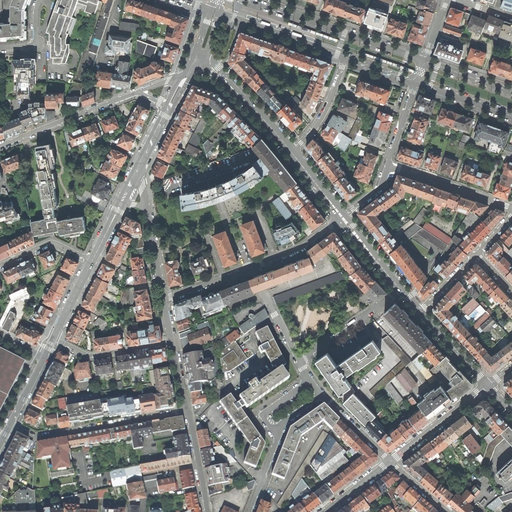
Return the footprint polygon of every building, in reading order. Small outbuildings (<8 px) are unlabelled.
[(13,0),(12,5),(17,6),(17,7),(20,7),(20,10),(26,9),(28,0),(13,0)] [(99,0),(59,0),(59,4),(58,3),(57,3),(55,10),(52,18),(47,32),(50,33),(50,40),(48,40),(48,44),(54,44),(54,51),(55,51),(55,54),(54,54),(54,63),(66,63),(68,58),(69,44),(67,44),(67,39),(69,33),(74,17),(72,17),(78,1),(87,4),(85,11),(95,15),(99,0)] [(89,51),(97,54),(111,13),(114,0),(99,0),(105,2),(89,51)] [(129,0),(126,10),(141,15),(145,4),(137,1),(135,0),(129,0)] [(337,13),(342,15),(346,4),(346,3),(338,0),(326,0),(323,9),(328,10),(328,11),(332,12),(337,14),(337,13)] [(419,0),(417,6),(427,10),(434,13),(436,8),(438,3),(429,0),(427,0),(426,2),(420,0),(419,0)] [(510,12),(511,12),(511,0),(504,0),(503,4),(501,8),(503,9),(503,10),(510,12)] [(156,20),(156,19),(160,9),(153,6),(145,4),(141,15),(156,20)] [(355,20),(361,22),(365,11),(364,10),(364,9),(358,7),(357,8),(346,4),(342,15),(347,17),(347,18),(351,19),(355,21),(355,20)] [(25,23),(26,9),(20,10),(20,7),(17,7),(17,6),(12,5),(11,17),(12,17),(12,23),(0,24),(0,39),(10,39),(25,37),(25,23)] [(374,27),(382,30),(388,14),(370,7),(364,23),(368,24),(368,25),(374,27)] [(447,21),(459,26),(464,11),(452,8),(449,15),(447,21)] [(156,19),(171,24),(174,14),(168,12),(168,11),(168,10),(167,10),(167,9),(166,10),(165,10),(165,11),(160,9),(156,19)] [(417,22),(423,24),(430,26),(432,20),(434,13),(427,10),(427,13),(421,11),(417,22)] [(166,38),(180,44),(184,33),(189,19),(174,14),(171,24),(166,38)] [(480,18),(473,16),(468,28),(482,33),(485,27),(487,21),(480,18)] [(489,16),(487,21),(485,27),(500,33),(505,21),(497,19),(489,16)] [(403,37),(408,24),(392,19),(391,22),(389,22),(388,25),(390,26),(387,32),(393,34),(392,35),(393,36),(395,36),(396,37),(397,36),(398,36),(403,37)] [(511,22),(505,21),(500,33),(499,36),(511,40),(511,22)] [(138,32),(139,25),(121,23),(120,29),(138,32)] [(418,43),(423,44),(430,26),(423,24),(422,26),(414,24),(413,27),(411,33),(409,39),(413,41),(414,42),(415,43),(417,43),(418,43)] [(444,31),(461,37),(463,31),(446,25),(444,31)] [(147,34),(141,32),(139,38),(145,40),(147,34)] [(237,41),(234,51),(244,54),(247,49),(247,48),(248,46),(251,47),(250,48),(252,49),(257,38),(240,32),(237,41)] [(106,44),(105,53),(109,54),(116,55),(117,51),(131,53),(132,42),(130,42),(131,37),(110,34),(109,44),(106,44)] [(465,58),(470,43),(458,39),(456,39),(442,35),(439,43),(436,53),(448,57),(459,61),(461,56),(465,58)] [(266,41),(257,38),(252,49),(252,52),(255,53),(256,51),(260,52),(260,54),(263,55),(263,53),(269,55),(273,43),(266,41)] [(157,47),(137,40),(136,52),(153,58),(157,47)] [(283,47),(273,43),(269,55),(271,56),(271,57),(285,62),(286,61),(290,49),(283,47)] [(162,58),(174,62),(176,56),(179,48),(167,44),(162,58)] [(478,63),(483,65),(487,53),(472,48),(467,59),(473,61),(472,62),(474,63),(475,63),(476,64),(478,64),(478,63)] [(302,54),(290,49),(286,61),(308,69),(312,57),(302,54)] [(236,69),(241,75),(250,66),(244,59),(246,55),(244,54),(234,51),(229,63),(236,69)] [(323,61),(312,57),(308,69),(315,71),(312,80),(324,85),(331,64),(323,61)] [(22,60),(13,60),(13,65),(9,65),(9,73),(3,73),(4,97),(11,98),(21,98),(46,98),(46,93),(46,84),(35,84),(35,60),(35,58),(31,58),(31,59),(27,59),(27,58),(22,58),(22,60)] [(498,74),(502,76),(507,62),(494,58),(491,68),(490,69),(489,71),(489,72),(491,72),(492,72),(494,73),(496,74),(498,75),(498,74)] [(113,73),(111,87),(120,88),(122,88),(123,87),(130,88),(132,75),(128,75),(130,62),(119,61),(117,73),(113,72),(113,73)] [(140,84),(144,82),(159,76),(163,75),(161,70),(163,69),(162,66),(161,67),(160,64),(158,64),(157,62),(151,64),(151,65),(142,69),(142,68),(136,70),(137,73),(134,74),(136,77),(135,77),(136,80),(138,80),(140,84)] [(511,64),(507,62),(502,76),(506,77),(506,78),(508,78),(510,79),(510,78),(511,79),(511,64)] [(251,85),(257,91),(267,83),(250,66),(241,75),(251,85)] [(105,87),(111,88),(111,87),(113,73),(98,71),(98,76),(95,75),(94,85),(105,87)] [(321,91),(324,85),(312,80),(308,90),(307,94),(318,99),(321,91)] [(364,94),(371,96),(375,85),(370,84),(370,83),(368,82),(365,81),(365,82),(360,80),(357,89),(356,89),(355,92),(356,92),(355,93),(356,93),(355,95),(360,97),(361,95),(363,96),(364,94)] [(263,97),(267,101),(275,94),(276,92),(267,83),(257,91),(263,97)] [(193,85),(187,99),(198,104),(201,106),(203,101),(209,103),(214,92),(205,90),(193,85)] [(385,109),(392,112),(394,106),(388,104),(389,100),(387,100),(390,90),(385,89),(385,88),(383,88),(380,87),(375,85),(371,96),(370,99),(374,101),(375,98),(378,99),(378,101),(380,102),(379,104),(386,106),(385,109)] [(82,95),(84,106),(90,104),(95,102),(93,91),(82,95)] [(218,94),(214,92),(209,103),(214,108),(212,109),(215,112),(217,110),(219,113),(220,112),(228,104),(223,99),(218,94)] [(51,94),(46,93),(46,98),(46,107),(53,107),(59,107),(59,102),(64,102),(64,93),(51,93),(51,94)] [(317,101),(318,99),(307,94),(307,93),(300,105),(305,108),(304,109),(311,112),(313,109),(314,109),(316,105),(318,102),(317,101)] [(273,107),(277,112),(285,105),(275,94),(267,101),(273,107)] [(431,113),(435,101),(431,99),(428,98),(425,97),(420,95),(418,100),(417,104),(416,108),(431,113)] [(293,130),(302,121),(292,109),(296,105),(301,101),(295,96),(285,105),(277,112),(284,120),(286,121),(293,130)] [(68,97),(67,106),(73,106),(79,106),(80,97),(68,97)] [(46,107),(46,98),(21,98),(21,104),(30,104),(30,110),(30,111),(28,112),(27,111),(20,114),(21,117),(25,126),(34,122),(34,121),(43,117),(46,118),(46,111),(46,107)] [(338,109),(350,114),(351,110),(354,111),(355,108),(356,104),(352,102),(352,101),(348,100),(343,98),(342,99),(342,100),(341,101),(341,103),(340,105),(338,109)] [(184,105),(181,110),(192,116),(201,120),(207,123),(207,109),(204,107),(201,113),(195,110),(198,104),(187,99),(184,105)] [(232,108),(228,104),(220,112),(221,114),(220,115),(224,120),(226,118),(228,120),(236,112),(232,108)] [(134,112),(132,116),(144,122),(150,111),(144,108),(139,105),(135,113),(134,112)] [(448,128),(452,129),(458,113),(453,111),(453,112),(450,111),(443,109),(441,113),(439,116),(440,117),(438,121),(449,125),(448,128)] [(177,117),(174,123),(186,129),(192,116),(181,110),(177,117)] [(55,112),(46,111),(46,118),(46,121),(55,118),(55,112)] [(390,115),(380,111),(374,127),(388,132),(390,125),(392,121),(391,121),(392,117),(389,116),(390,115)] [(240,116),(236,112),(228,120),(228,121),(228,120),(231,122),(230,123),(229,124),(229,125),(230,126),(231,126),(232,126),(233,125),(235,127),(243,119),(240,116)] [(459,128),(468,132),(470,127),(471,124),(473,119),(467,117),(463,116),(463,115),(458,113),(452,129),(458,131),(459,128)] [(363,123),(365,116),(360,114),(357,120),(363,123)] [(331,119),(328,125),(341,132),(345,124),(344,124),(346,121),(342,119),(343,118),(340,116),(339,118),(334,115),(331,119)] [(102,121),(106,132),(119,127),(115,116),(110,118),(110,117),(108,117),(107,117),(106,119),(102,121)] [(131,121),(127,129),(138,135),(140,129),(144,122),(132,116),(130,121),(131,121)] [(420,117),(416,116),(414,121),(412,128),(424,132),(426,126),(427,126),(429,120),(425,119),(425,118),(421,117),(420,117)] [(26,129),(25,126),(21,117),(11,121),(10,121),(5,124),(5,127),(5,138),(14,134),(26,129)] [(249,125),(243,119),(235,127),(236,128),(235,130),(242,138),(238,141),(240,143),(245,138),(253,130),(249,125)] [(200,136),(207,123),(201,120),(194,133),(200,136)] [(357,120),(349,137),(354,140),(357,134),(363,123),(357,120)] [(488,151),(498,155),(502,148),(503,148),(505,144),(509,132),(504,130),(496,127),(488,124),(480,122),(475,135),(475,138),(479,140),(480,137),(491,141),(488,151)] [(87,127),(82,129),(86,141),(101,136),(96,123),(91,125),(90,124),(88,125),(87,125),(87,126),(87,127)] [(169,133),(165,141),(177,147),(181,138),(182,138),(184,134),(183,134),(186,129),(174,123),(169,133)] [(326,139),(332,143),(336,137),(341,140),(338,146),(345,151),(349,143),(351,140),(354,141),(354,140),(349,137),(341,132),(328,125),(325,130),(322,135),(326,137),(326,139)] [(385,139),(388,132),(374,127),(369,143),(379,146),(380,144),(382,145),(383,142),(384,142),(385,139)] [(420,144),(424,132),(412,128),(410,131),(409,131),(408,133),(408,134),(408,135),(409,135),(408,139),(420,144)] [(73,146),(86,141),(82,129),(78,131),(77,129),(74,130),(73,131),(73,132),(69,134),(73,146)] [(210,150),(228,133),(226,131),(222,130),(222,131),(221,135),(218,134),(218,135),(217,139),(214,138),(214,139),(213,142),(210,142),(208,140),(203,145),(206,154),(210,150)] [(257,135),(253,130),(245,138),(247,140),(245,142),(250,147),(251,145),(253,147),(261,139),(257,135)] [(135,139),(124,133),(118,144),(130,150),(132,146),(135,139)] [(200,137),(200,136),(194,133),(190,142),(196,146),(200,137)] [(357,134),(354,140),(354,141),(358,142),(360,143),(363,137),(357,134)] [(461,141),(467,143),(470,137),(463,134),(461,141)] [(310,152),(317,161),(326,154),(318,143),(319,143),(313,138),(312,139),(306,146),(310,152)] [(276,157),(261,139),(253,147),(254,147),(261,157),(253,164),(254,165),(263,177),(269,171),(277,181),(278,180),(286,191),(297,183),(287,171),(276,157)] [(158,155),(170,161),(176,150),(180,153),(182,150),(177,147),(165,141),(161,149),(158,155)] [(463,149),(466,150),(468,144),(459,142),(458,147),(463,149)] [(50,144),(36,147),(41,169),(38,170),(38,171),(37,171),(44,209),(45,214),(46,219),(56,216),(54,208),(59,207),(59,206),(59,203),(58,203),(57,201),(58,201),(58,197),(57,198),(55,188),(57,187),(56,180),(54,173),(52,173),(51,169),(55,168),(54,163),(56,163),(55,155),(53,148),(51,149),(50,144)] [(200,149),(188,144),(185,151),(196,157),(200,149)] [(507,145),(501,155),(502,155),(509,158),(511,150),(511,145),(508,144),(507,145)] [(409,162),(413,151),(402,147),(401,151),(400,151),(399,154),(400,154),(398,158),(400,159),(399,159),(400,160),(402,161),(403,160),(405,161),(409,162)] [(125,160),(127,155),(113,148),(112,148),(108,156),(112,158),(110,162),(121,167),(125,160)] [(378,156),(378,155),(373,154),(374,153),(370,151),(369,152),(365,151),(364,155),(365,156),(364,159),(361,157),(359,163),(374,168),(375,162),(376,162),(377,161),(378,160),(378,159),(378,158),(378,157),(378,156)] [(423,154),(413,151),(409,162),(414,164),(415,164),(415,165),(417,166),(418,165),(419,166),(421,162),(422,159),(423,154)] [(321,166),(325,171),(335,163),(333,160),(335,159),(329,152),(326,154),(317,161),(321,166)] [(441,157),(430,153),(428,157),(426,161),(427,162),(425,166),(431,168),(436,169),(441,157)] [(5,171),(6,172),(20,167),(19,158),(18,154),(3,160),(1,161),(3,166),(5,171)] [(447,173),(454,176),(458,162),(446,158),(441,171),(447,173)] [(118,173),(121,167),(110,162),(106,160),(101,171),(112,177),(112,178),(115,179),(116,179),(117,176),(117,175),(118,173)] [(329,177),(334,183),(343,176),(346,174),(343,171),(342,169),(338,164),(340,163),(338,160),(335,163),(325,171),(329,177)] [(89,170),(92,165),(86,161),(81,165),(89,170)] [(152,173),(162,178),(168,166),(157,161),(155,167),(152,173)] [(505,169),(503,173),(511,176),(511,162),(510,162),(510,163),(506,161),(504,168),(505,169)] [(372,173),(374,168),(359,163),(355,175),(355,176),(356,176),(359,177),(359,179),(368,183),(370,179),(370,178),(371,177),(372,177),(372,176),(372,175),(372,174),(372,173)] [(264,178),(263,177),(254,165),(252,167),(248,170),(242,173),(241,171),(238,172),(236,174),(237,176),(231,180),(237,194),(241,192),(246,189),(251,186),(256,183),(260,180),(264,178)] [(467,180),(474,182),(478,171),(478,169),(466,165),(464,170),(463,173),(462,178),(467,180)] [(489,179),(490,175),(478,171),(474,182),(480,185),(485,186),(486,182),(488,182),(489,179)] [(511,176),(503,173),(500,184),(511,188),(511,183),(511,176)] [(397,176),(394,186),(402,197),(403,197),(405,191),(406,190),(417,194),(421,183),(412,179),(399,175),(397,176)] [(341,191),(347,200),(357,192),(354,189),(355,188),(351,183),(350,184),(343,176),(334,183),(341,191)] [(107,183),(99,179),(92,193),(93,194),(93,195),(93,198),(94,200),(96,202),(99,201),(101,199),(101,198),(103,199),(106,194),(107,195),(110,194),(111,192),(111,191),(110,189),(105,186),(107,183)] [(233,196),(237,194),(231,180),(226,182),(222,184),(221,181),(218,182),(216,183),(217,186),(213,187),(210,188),(214,203),(217,202),(222,200),(228,198),(233,196)] [(305,194),(297,183),(286,191),(290,196),(289,197),(290,198),(296,205),(297,205),(300,209),(310,201),(305,194)] [(429,185),(421,183),(417,194),(417,195),(421,196),(421,197),(428,199),(433,200),(437,188),(429,185)] [(510,189),(511,188),(500,184),(497,183),(493,194),(501,197),(506,199),(508,194),(509,194),(511,193),(511,191),(511,190),(510,189)] [(385,193),(377,199),(384,209),(385,210),(402,197),(394,186),(385,193)] [(2,187),(0,194),(9,196),(7,190),(5,190),(6,188),(2,187)] [(210,204),(214,203),(210,188),(204,190),(201,190),(200,188),(197,189),(195,189),(195,192),(190,193),(186,193),(182,194),(183,209),(187,209),(193,208),(199,207),(205,206),(210,204)] [(444,191),(437,188),(433,200),(432,201),(445,206),(447,202),(450,193),(444,191)] [(279,197),(273,202),(287,219),(292,215),(283,203),(290,198),(289,197),(290,196),(286,191),(279,197)] [(455,194),(450,193),(447,202),(448,203),(447,206),(454,208),(455,205),(458,207),(461,197),(455,194)] [(469,199),(461,197),(458,207),(457,210),(468,214),(470,209),(475,201),(469,199)] [(0,218),(5,217),(5,219),(8,218),(9,221),(19,218),(17,212),(16,212),(12,202),(7,203),(7,202),(3,203),(2,201),(1,201),(1,200),(0,200),(0,199),(0,218)] [(367,225),(370,229),(380,221),(375,215),(384,209),(377,199),(374,201),(368,206),(362,210),(358,213),(361,217),(361,218),(367,225)] [(315,207),(310,201),(300,209),(299,210),(306,219),(311,216),(313,215),(314,215),(318,211),(315,207)] [(481,203),(475,201),(470,209),(474,213),(476,211),(480,214),(488,206),(481,203)] [(414,221),(417,223),(419,225),(429,212),(429,211),(424,208),(414,221)] [(478,216),(474,213),(470,209),(468,214),(461,224),(465,229),(478,216)] [(490,214),(483,222),(491,229),(496,224),(504,215),(503,211),(496,209),(493,211),(491,210),(489,212),(490,213),(489,213),(490,214)] [(322,216),(318,211),(314,215),(313,215),(311,216),(306,219),(311,225),(313,229),(317,226),(318,226),(321,223),(325,220),(322,216)] [(57,221),(56,216),(46,219),(41,220),(31,222),(33,231),(34,235),(39,234),(39,237),(51,235),(55,234),(54,232),(60,231),(60,235),(65,234),(66,236),(73,235),(81,233),(81,231),(86,230),(84,216),(78,217),(74,218),(68,219),(63,220),(64,220),(57,221)] [(132,232),(130,235),(135,237),(137,248),(145,247),(140,224),(127,217),(123,223),(121,227),(126,230),(126,229),(132,232)] [(303,222),(298,226),(303,232),(311,225),(306,219),(304,221),(303,222)] [(253,255),(267,250),(262,237),(261,233),(260,233),(255,220),(247,224),(242,225),(244,230),(245,233),(248,242),(250,247),(250,246),(251,250),(253,255)] [(378,239),(381,243),(390,236),(391,235),(380,221),(370,229),(373,232),(373,233),(376,236),(378,239)] [(452,239),(427,221),(422,227),(423,228),(448,245),(452,239)] [(483,221),(471,234),(479,241),(485,236),(491,229),(483,222),(483,221)] [(300,233),(292,222),(289,224),(282,227),(280,222),(276,224),(277,229),(273,230),(278,245),(287,242),(293,240),(296,239),(298,237),(296,235),(300,233)] [(403,243),(404,242),(410,237),(417,232),(423,228),(422,227),(419,225),(417,223),(399,237),(403,243)] [(448,245),(423,228),(417,232),(444,251),(448,245)] [(500,237),(508,245),(511,241),(511,232),(508,229),(504,234),(500,237)] [(30,246),(35,243),(34,235),(33,231),(20,237),(25,248),(30,246)] [(223,266),(237,261),(232,248),(226,231),(212,236),(217,250),(216,250),(218,253),(223,266)] [(115,240),(112,245),(125,252),(131,238),(128,236),(124,234),(124,235),(119,232),(115,240)] [(334,232),(319,243),(326,253),(333,248),(339,257),(349,250),(343,242),(335,232),(334,232)] [(462,243),(457,238),(454,236),(452,240),(459,246),(467,254),(475,246),(479,241),(471,234),(470,233),(468,235),(468,234),(467,235),(467,234),(464,238),(465,239),(462,243)] [(386,249),(389,253),(398,246),(394,241),(396,240),(394,238),(393,239),(390,236),(381,243),(386,249)] [(20,250),(25,248),(20,237),(8,242),(9,243),(14,253),(20,250)] [(486,256),(495,265),(502,258),(498,253),(502,249),(506,253),(507,252),(509,250),(499,239),(491,248),(487,252),(486,256)] [(0,259),(2,259),(14,253),(9,243),(0,247),(0,259)] [(251,280),(249,280),(254,291),(255,290),(261,288),(265,287),(266,286),(314,268),(312,263),(326,253),(319,243),(313,248),(308,252),(310,256),(309,257),(309,258),(297,262),(297,261),(295,262),(292,263),(293,264),(267,274),(266,272),(264,273),(262,274),(262,276),(261,276),(256,278),(251,280)] [(416,287),(419,292),(423,286),(427,278),(420,268),(419,268),(414,261),(414,260),(405,248),(404,248),(401,244),(398,246),(389,253),(398,265),(410,280),(416,287)] [(106,258),(118,264),(125,252),(112,245),(109,252),(106,258)] [(467,254),(459,246),(453,252),(452,251),(450,254),(452,256),(450,258),(457,265),(462,259),(467,254)] [(355,259),(349,250),(339,257),(339,258),(352,274),(361,266),(355,259)] [(55,258),(53,254),(51,255),(49,251),(45,253),(40,255),(46,268),(52,265),(51,265),(55,263),(53,259),(55,258)] [(63,265),(60,271),(71,277),(78,263),(72,260),(67,257),(65,261),(63,264),(63,265)] [(144,264),(143,258),(139,259),(139,257),(131,258),(134,270),(145,268),(144,264)] [(208,261),(210,260),(209,257),(204,259),(203,257),(198,258),(198,260),(190,264),(194,274),(195,274),(196,275),(197,276),(198,275),(199,275),(200,274),(200,273),(200,272),(202,271),(207,269),(207,267),(210,265),(208,261)] [(500,270),(506,276),(511,269),(511,266),(503,257),(502,258),(495,265),(500,270)] [(451,271),(457,265),(450,258),(448,261),(446,259),(443,261),(444,262),(441,265),(439,264),(435,269),(444,278),(451,271)] [(33,263),(31,259),(25,262),(17,266),(22,276),(22,277),(30,273),(31,276),(36,274),(35,271),(36,270),(34,266),(35,266),(34,263),(33,263)] [(167,269),(168,274),(178,272),(177,268),(179,267),(178,260),(174,261),(173,260),(169,261),(169,262),(165,263),(167,269)] [(99,271),(97,277),(109,283),(111,284),(113,280),(110,279),(115,270),(103,264),(99,271)] [(337,273),(273,297),(276,304),(326,286),(346,278),(336,265),(334,266),(337,273)] [(479,284),(481,282),(488,275),(478,265),(474,265),(467,273),(459,281),(463,285),(463,286),(467,290),(473,297),(475,299),(480,294),(479,284),(478,284),(473,288),(469,284),(471,283),(471,284),(474,280),(476,280),(479,284)] [(9,283),(22,276),(17,266),(9,269),(4,272),(9,283)] [(366,271),(361,266),(352,274),(350,276),(352,278),(353,278),(359,284),(369,275),(366,271)] [(146,275),(145,268),(134,270),(133,270),(136,283),(147,281),(146,275)] [(178,285),(178,284),(182,283),(181,278),(181,275),(179,275),(178,272),(168,274),(169,280),(170,285),(174,285),(175,285),(176,285),(178,285)] [(58,274),(51,288),(63,294),(69,282),(69,280),(58,274)] [(373,279),(369,275),(359,284),(366,292),(376,282),(373,279)] [(485,288),(490,294),(498,286),(493,280),(488,275),(481,282),(483,284),(481,286),(484,289),(485,288)] [(92,285),(89,292),(100,298),(101,298),(102,297),(104,292),(106,293),(107,290),(106,289),(109,283),(97,277),(92,285)] [(235,285),(221,291),(225,304),(254,293),(254,291),(249,280),(235,285)] [(431,292),(438,285),(434,280),(431,284),(429,282),(426,285),(424,287),(423,286),(419,292),(418,294),(422,298),(425,298),(431,292)] [(459,298),(467,290),(463,286),(463,285),(459,281),(452,288),(446,294),(454,302),(455,303),(457,300),(459,302),(460,299),(459,298)] [(382,288),(376,282),(366,292),(359,298),(363,303),(371,296),(375,301),(386,293),(382,288)] [(500,302),(501,304),(508,297),(502,291),(498,286),(490,294),(495,299),(495,300),(498,303),(500,302)] [(6,329),(9,331),(16,317),(15,317),(14,312),(11,310),(15,302),(15,300),(19,298),(28,302),(30,295),(27,287),(9,295),(11,299),(4,314),(8,316),(2,328),(6,329)] [(52,306),(50,309),(54,311),(59,301),(63,294),(51,288),(48,294),(46,293),(44,298),(45,299),(44,302),(46,303),(50,306),(50,305),(52,306)] [(118,309),(128,307),(129,288),(122,289),(118,309)] [(148,294),(147,289),(142,290),(138,290),(138,291),(134,292),(135,299),(136,299),(137,305),(150,303),(149,298),(149,297),(148,294)] [(184,300),(174,304),(176,312),(177,320),(193,314),(191,309),(195,307),(195,308),(202,305),(205,313),(226,305),(225,304),(221,291),(211,295),(202,298),(201,294),(187,299),(187,301),(186,301),(184,302),(184,300)] [(89,309),(93,311),(100,298),(89,292),(85,299),(82,305),(86,307),(89,309)] [(448,309),(454,302),(446,294),(434,307),(434,311),(438,316),(443,321),(451,312),(448,309)] [(461,309),(466,314),(468,316),(480,304),(479,304),(475,299),(473,297),(461,309)] [(500,304),(511,317),(511,300),(508,297),(501,304),(500,304)] [(487,312),(490,315),(492,312),(489,309),(482,301),(479,304),(480,304),(486,310),(487,312)] [(151,309),(150,303),(137,305),(139,313),(137,313),(138,320),(143,319),(143,320),(147,319),(147,318),(152,317),(151,313),(152,312),(151,310),(152,310),(152,309),(151,309)] [(421,353),(423,351),(432,343),(422,332),(404,312),(395,303),(385,313),(421,353)] [(482,314),(486,310),(480,304),(468,316),(466,314),(464,316),(468,319),(470,318),(471,319),(479,311),(482,314)] [(36,311),(34,315),(37,317),(36,318),(37,319),(47,325),(51,317),(54,311),(50,309),(42,305),(38,312),(36,311)] [(28,320),(32,314),(25,310),(23,317),(28,320)] [(267,313),(265,310),(255,317),(253,315),(252,315),(251,315),(251,314),(250,315),(249,315),(249,316),(249,317),(249,318),(250,318),(250,319),(251,319),(251,318),(252,319),(239,328),(244,335),(268,317),(267,313)] [(76,317),(73,323),(84,329),(90,316),(86,314),(87,314),(84,312),(83,313),(79,311),(76,317)] [(454,316),(451,312),(443,321),(446,324),(450,329),(459,321),(457,318),(458,318),(455,315),(454,316)] [(473,333),(476,330),(491,316),(490,315),(487,312),(470,328),(470,330),(473,333)] [(497,323),(491,316),(476,330),(479,333),(480,333),(483,330),(486,333),(492,328),(500,339),(507,334),(503,330),(502,327),(497,323)] [(99,326),(107,322),(99,318),(94,324),(99,326)] [(188,318),(177,322),(178,326),(179,331),(190,327),(188,324),(190,323),(188,318)] [(190,329),(180,334),(183,350),(193,347),(192,345),(195,344),(211,338),(207,328),(210,327),(207,321),(197,324),(199,331),(192,334),(190,329)] [(469,331),(459,321),(450,329),(456,335),(463,343),(472,334),(469,331)] [(73,340),(78,342),(84,329),(73,323),(69,330),(68,334),(66,337),(70,338),(70,339),(73,340)] [(151,329),(149,330),(151,342),(162,340),(161,333),(159,325),(154,326),(154,324),(150,325),(151,329)] [(21,337),(27,340),(32,330),(22,325),(20,329),(19,328),(18,331),(19,331),(17,335),(21,337)] [(267,327),(255,333),(262,346),(260,347),(258,348),(261,353),(264,352),(272,368),(275,366),(277,371),(281,368),(285,365),(278,351),(275,344),(273,340),(267,327)] [(36,344),(37,344),(40,339),(42,334),(39,332),(40,331),(37,330),(36,331),(32,329),(27,340),(36,344)] [(146,343),(151,342),(149,330),(146,330),(146,329),(138,330),(141,344),(142,343),(144,343),(145,343),(146,343)] [(134,345),(141,344),(138,330),(128,332),(128,336),(127,336),(128,341),(129,341),(130,345),(134,345)] [(235,332),(226,338),(231,344),(235,341),(240,338),(238,335),(235,332)] [(123,347),(122,342),(123,342),(122,339),(121,339),(120,334),(109,336),(111,348),(118,347),(123,347)] [(475,338),(472,334),(463,343),(467,346),(471,351),(480,343),(477,340),(478,339),(476,336),(475,338)] [(388,335),(382,339),(403,361),(370,391),(374,397),(385,387),(389,383),(396,376),(405,368),(412,361),(388,335)] [(102,350),(111,348),(109,336),(94,338),(95,343),(95,346),(96,346),(96,351),(102,350)] [(231,344),(226,338),(220,342),(224,349),(231,344)] [(377,354),(381,352),(375,344),(373,340),(362,348),(360,346),(356,349),(358,351),(350,356),(337,366),(328,353),(317,361),(328,377),(340,394),(352,386),(346,378),(345,379),(343,375),(345,374),(347,376),(361,366),(361,367),(377,355),(377,354)] [(235,341),(231,344),(224,349),(219,352),(223,373),(230,371),(247,359),(243,353),(238,347),(235,341)] [(511,341),(498,352),(505,361),(511,356),(511,355),(511,341)] [(436,365),(438,363),(445,356),(438,349),(432,343),(423,351),(436,365)] [(487,351),(480,343),(471,351),(474,355),(479,360),(487,352),(487,351)] [(215,345),(209,348),(215,378),(220,374),(215,345)] [(10,355),(0,349),(0,408),(3,404),(9,392),(11,387),(15,379),(20,371),(24,362),(10,355)] [(164,350),(150,352),(152,364),(154,363),(157,362),(157,364),(162,363),(162,362),(166,361),(166,359),(164,350)] [(67,361),(69,357),(59,352),(56,357),(53,362),(65,368),(68,362),(67,361)] [(150,352),(127,356),(129,370),(152,366),(150,352)] [(202,352),(184,355),(186,371),(189,384),(198,383),(208,381),(202,352)] [(498,367),(505,361),(498,352),(492,357),(487,352),(479,360),(489,371),(493,371),(498,367)] [(117,372),(129,370),(127,356),(120,357),(115,358),(117,372)] [(412,361),(420,370),(425,366),(418,356),(412,361)] [(453,386),(445,392),(451,399),(453,402),(471,388),(471,384),(461,373),(445,356),(438,363),(444,370),(451,378),(452,378),(453,379),(450,382),(453,386)] [(107,374),(112,373),(110,359),(106,359),(102,360),(105,378),(108,377),(107,374)] [(101,378),(105,378),(102,360),(97,361),(93,361),(96,375),(101,375),(101,378)] [(56,387),(65,368),(53,362),(48,372),(44,381),(54,387),(56,387)] [(91,378),(88,362),(82,364),(77,364),(74,370),(76,381),(91,378)] [(430,384),(435,380),(425,366),(420,370),(430,384)] [(172,405),(174,405),(172,396),(169,379),(167,368),(153,370),(157,395),(153,395),(155,411),(172,408),(172,405)] [(289,378),(281,368),(277,371),(260,382),(268,393),(289,378)] [(408,391),(417,384),(405,368),(396,376),(408,391)] [(47,401),(54,387),(44,381),(40,389),(36,396),(45,400),(47,401)] [(263,396),(268,393),(260,382),(257,385),(254,381),(248,385),(250,389),(239,397),(241,400),(237,404),(240,409),(243,407),(244,406),(245,406),(246,408),(259,399),(262,397),(263,396)] [(199,388),(198,383),(189,384),(190,388),(191,393),(201,391),(201,388),(199,388)] [(398,404),(403,400),(389,383),(385,387),(395,400),(398,404)] [(355,391),(352,386),(340,394),(339,395),(344,403),(354,393),(355,391)] [(418,404),(421,408),(428,418),(439,410),(451,399),(445,392),(441,386),(435,390),(434,389),(425,395),(426,397),(418,404)] [(204,391),(201,391),(191,393),(192,399),(193,405),(206,402),(204,391)] [(376,416),(354,393),(344,403),(356,415),(366,426),(373,419),(376,416)] [(247,418),(240,409),(237,404),(230,394),(220,402),(246,440),(250,446),(246,457),(244,462),(252,466),(256,467),(260,456),(263,449),(264,445),(265,444),(247,418)] [(153,395),(138,397),(141,413),(148,412),(156,411),(155,411),(153,395)] [(42,406),(45,400),(36,396),(34,401),(32,405),(42,410),(43,407),(42,406)] [(127,416),(141,413),(138,397),(132,398),(132,397),(120,399),(120,397),(106,399),(107,401),(107,403),(100,405),(102,417),(109,416),(110,417),(122,415),(121,413),(124,413),(126,413),(127,416)] [(60,411),(67,409),(66,407),(65,398),(58,399),(60,411)] [(67,409),(68,416),(69,423),(86,420),(102,417),(100,405),(100,402),(99,401),(66,407),(67,409)] [(483,414),(487,419),(496,411),(486,401),(483,401),(477,405),(472,409),(478,417),(483,414)] [(325,422),(332,430),(339,419),(324,404),(315,410),(307,416),(314,426),(323,420),(325,422)] [(409,418),(410,419),(418,429),(423,425),(430,420),(428,418),(421,408),(409,418)] [(33,412),(29,410),(26,416),(24,420),(25,421),(25,423),(27,424),(29,423),(35,426),(40,416),(37,414),(33,412)] [(484,438),(488,444),(508,425),(501,417),(496,411),(487,419),(486,420),(494,429),(484,438)] [(50,425),(57,424),(55,415),(51,416),(51,414),(47,415),(47,416),(45,417),(47,425),(50,425)] [(58,418),(60,428),(64,427),(70,426),(69,423),(68,416),(66,417),(65,414),(61,415),(62,418),(58,418)] [(459,435),(473,424),(465,414),(458,420),(451,425),(459,435)] [(171,432),(185,429),(183,423),(182,416),(150,422),(152,433),(171,430),(171,432)] [(301,436),(314,426),(307,416),(296,423),(290,428),(282,449),(294,454),(294,453),(299,441),(301,436)] [(339,436),(340,438),(349,429),(343,424),(339,419),(332,430),(338,435),(337,436),(338,437),(339,436)] [(386,433),(373,419),(366,426),(364,428),(368,431),(374,438),(378,441),(386,433)] [(400,426),(398,428),(406,438),(412,434),(418,429),(410,419),(408,420),(407,419),(404,421),(403,421),(402,422),(401,423),(399,425),(400,426)] [(152,434),(152,433),(150,422),(140,424),(129,426),(131,436),(132,440),(132,443),(133,449),(143,447),(141,437),(143,437),(143,436),(152,434)] [(200,448),(210,446),(206,430),(199,422),(195,423),(197,432),(198,441),(200,448)] [(459,435),(451,425),(445,430),(441,433),(449,444),(453,440),(454,442),(458,439),(457,438),(459,435)] [(511,428),(508,425),(488,444),(483,459),(481,464),(484,469),(488,467),(495,447),(505,437),(511,443),(510,444),(511,446),(511,428)] [(110,440),(131,436),(129,426),(118,428),(108,430),(110,440)] [(387,450),(391,450),(406,438),(398,428),(391,433),(392,434),(390,436),(389,436),(386,433),(378,441),(383,446),(387,450)] [(340,438),(350,448),(351,447),(359,439),(353,433),(349,429),(340,438)] [(89,444),(110,440),(108,430),(96,432),(87,434),(89,444)] [(302,479),(310,465),(329,435),(323,431),(277,505),(281,508),(282,510),(292,495),(302,479)] [(347,462),(348,461),(343,455),(346,452),(344,450),(341,448),(336,442),(333,440),(335,438),(330,433),(329,435),(310,465),(322,481),(331,473),(334,471),(346,462),(347,462)] [(438,452),(449,444),(441,433),(435,438),(430,442),(438,452)] [(14,440),(11,446),(22,452),(24,448),(29,450),(33,441),(17,434),(14,440)] [(90,446),(89,444),(87,434),(76,436),(67,437),(69,447),(84,445),(84,447),(83,448),(84,452),(90,451),(89,447),(90,446)] [(473,453),(480,447),(470,434),(463,440),(473,453)] [(165,451),(167,460),(190,456),(188,446),(186,435),(173,437),(174,442),(176,446),(175,446),(175,449),(165,451)] [(69,450),(69,447),(67,437),(52,440),(38,442),(37,459),(47,457),(51,478),(74,474),(72,463),(70,463),(68,454),(70,453),(70,450),(69,450)] [(216,445),(217,447),(221,446),(213,438),(212,439),(214,441),(213,442),(216,445)] [(364,445),(359,439),(351,447),(350,448),(355,454),(359,450),(364,445)] [(440,454),(438,452),(430,442),(426,445),(422,448),(429,458),(430,459),(432,457),(433,458),(437,455),(438,457),(440,455),(440,454)] [(364,455),(359,459),(367,469),(372,465),(376,461),(377,458),(364,445),(359,450),(364,455)] [(8,452),(5,458),(17,464),(33,473),(34,458),(22,452),(11,446),(8,452)] [(229,463),(237,462),(233,459),(221,446),(217,447),(214,447),(229,463)] [(212,453),(211,448),(200,450),(202,459),(203,466),(214,463),(213,455),(214,455),(214,453),(212,453)] [(420,465),(429,458),(422,448),(411,456),(403,462),(403,466),(420,481),(428,472),(420,465)] [(284,479),(294,454),(282,449),(278,459),(272,474),(273,475),(284,479)] [(142,482),(145,481),(153,480),(156,479),(163,478),(162,474),(142,478),(141,473),(191,463),(190,460),(190,456),(167,460),(136,466),(133,467),(110,471),(113,488),(116,487),(126,485),(142,482)] [(1,465),(0,467),(0,473),(9,478),(17,464),(5,458),(1,465)] [(350,466),(350,467),(357,476),(362,472),(367,469),(359,459),(358,458),(356,459),(357,460),(350,466)] [(511,458),(497,471),(501,475),(499,477),(501,478),(502,477),(506,482),(511,475),(511,458)] [(227,475),(225,464),(205,469),(207,478),(208,487),(221,484),(228,483),(228,480),(225,481),(224,477),(227,475)] [(350,467),(338,476),(345,485),(351,481),(357,476),(350,467)] [(182,489),(194,487),(193,479),(191,470),(179,472),(182,489)] [(429,473),(428,472),(420,481),(425,485),(433,492),(441,483),(429,473)] [(0,494),(3,489),(6,491),(8,487),(5,486),(9,478),(0,473),(0,494)] [(390,486),(399,479),(393,474),(389,473),(385,477),(381,480),(387,487),(389,486),(390,486)] [(338,476),(326,486),(333,495),(339,490),(345,485),(338,476)] [(168,492),(176,490),(174,478),(157,482),(156,479),(153,480),(154,486),(157,486),(159,494),(168,492)] [(292,495),(299,504),(305,511),(311,511),(314,510),(321,504),(313,494),(310,491),(311,490),(308,487),(302,479),(292,495)] [(154,486),(153,480),(145,481),(146,488),(154,486)] [(388,488),(387,487),(381,480),(377,483),(373,486),(380,495),(383,493),(382,492),(388,488)] [(146,498),(142,482),(126,485),(129,501),(137,499),(146,498)] [(401,499),(402,497),(410,488),(405,485),(402,482),(395,490),(400,494),(398,496),(401,499)] [(75,483),(73,483),(59,486),(64,509),(64,510),(63,511),(79,511),(80,507),(77,495),(75,483)] [(454,495),(441,483),(433,492),(439,498),(446,504),(454,495)] [(222,491),(221,484),(208,487),(209,491),(210,495),(222,491)] [(325,485),(313,494),(321,504),(327,500),(333,495),(326,486),(325,485)] [(474,485),(469,491),(476,496),(480,490),(474,485)] [(368,504),(380,495),(373,486),(367,491),(362,495),(368,504)] [(26,502),(35,502),(35,490),(32,490),(28,488),(26,491),(21,491),(19,489),(15,493),(15,503),(26,502)] [(402,497),(414,507),(421,498),(415,493),(410,488),(402,497)] [(107,489),(97,491),(98,497),(98,498),(109,497),(107,489)] [(454,510),(455,511),(469,511),(472,509),(474,507),(469,503),(476,496),(469,491),(467,489),(461,496),(457,492),(454,495),(446,504),(454,510)] [(492,511),(503,502),(511,498),(511,491),(498,497),(487,506),(491,510),(492,511)] [(84,493),(77,495),(80,507),(79,511),(96,511),(97,511),(85,511),(85,508),(86,508),(84,493)] [(185,495),(188,511),(190,510),(194,509),(198,508),(197,501),(195,493),(185,495)] [(368,508),(359,497),(352,502),(346,507),(350,511),(359,511),(363,508),(365,511),(368,508)] [(256,511),(268,511),(271,505),(267,504),(268,501),(262,498),(256,511)] [(416,511),(428,511),(432,508),(426,502),(421,498),(414,507),(413,508),(416,511)] [(399,507),(397,503),(397,504),(394,506),(391,509),(393,511),(409,511),(410,510),(408,508),(406,511),(405,510),(401,506),(399,507)]
